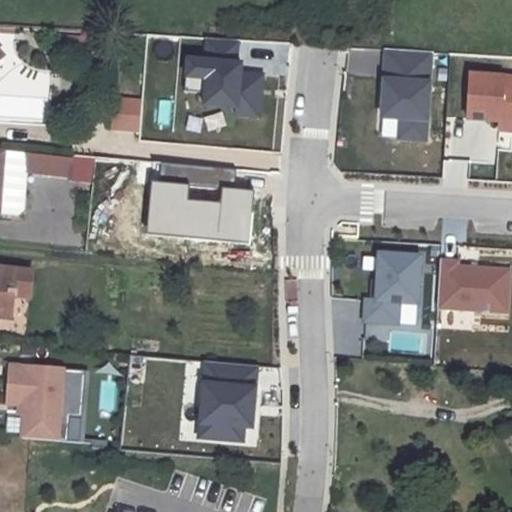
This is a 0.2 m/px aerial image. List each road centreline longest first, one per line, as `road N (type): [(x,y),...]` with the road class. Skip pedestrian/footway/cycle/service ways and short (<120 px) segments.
road 1 (residential): [(304,511),(303,190)]
road 2 (residential): [(303,190),(511,203)]
road 3 (residential): [(303,190),(312,65)]
